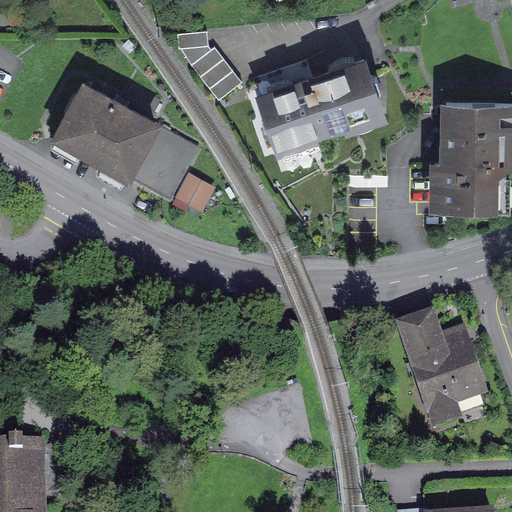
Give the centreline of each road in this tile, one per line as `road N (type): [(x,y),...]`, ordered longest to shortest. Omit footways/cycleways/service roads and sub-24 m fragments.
road 1 (tertiary): [(463,264),(381,285),(233,274),(141,239),(0,158)]
road 2 (unknown): [(391,0),(344,24),(236,46)]
road 3 (unknown): [(418,276),(398,217),(397,148)]
road 4 (residential): [(463,264),(511,385)]
